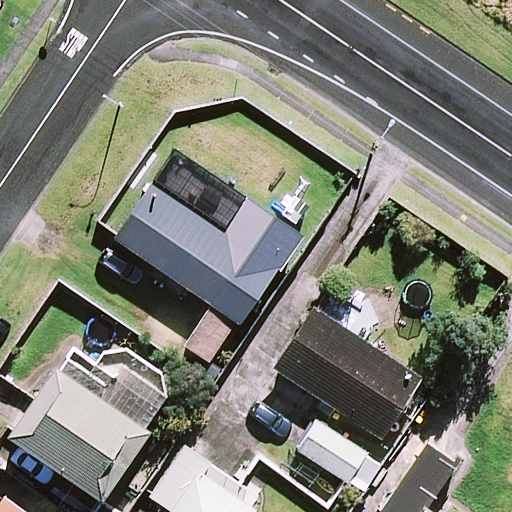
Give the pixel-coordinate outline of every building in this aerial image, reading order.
[(251,248),(155,182),(115,240),(211,306),(251,248)] [(208,365),(235,325),(212,309),(184,348),(208,365)] [(315,310),(274,371),(383,443),(424,381),(315,310)] [(57,372),(9,442),(104,506),(152,436),(57,372)] [(298,452),(349,485),(367,457),(317,424),(298,452)] [(455,460),(425,440),(377,511),(441,511),(427,502),(455,460)] [(212,465),(184,446),(149,498),(168,511),(173,511),(196,479),(201,482),(212,465)] [(173,511),(245,511),(201,482),(196,479),(173,511)] [(0,497),(0,511),(30,511),(3,493),(0,497)]
